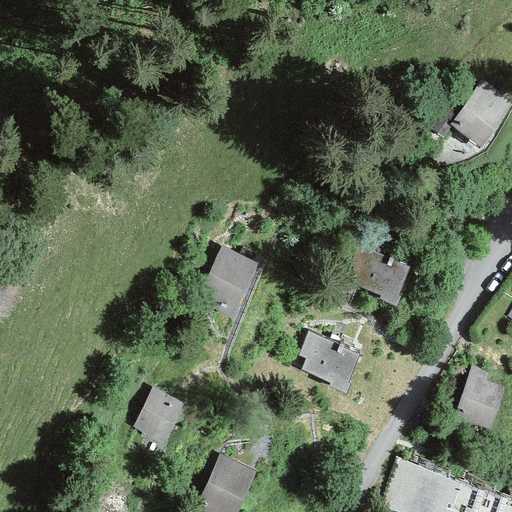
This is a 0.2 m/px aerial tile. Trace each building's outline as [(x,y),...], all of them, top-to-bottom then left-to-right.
[(475,132),(493,108),(465,87),(433,130),(465,153),(479,135),(475,132)] [(216,320),(242,264),(211,250),(185,306),(216,320)] [(378,309),(394,268),(348,250),(338,275),(345,278),(341,288),(366,298),(364,303),(378,309)] [(325,344),(298,335),(286,368),(315,378),(313,383),(332,389),(342,360),(322,353),(325,344)] [(478,378),(481,370),(463,364),(446,413),(476,424),(491,383),(478,378)] [(125,427),(153,439),(170,400),(143,388),(125,427)] [(221,511),(240,468),(209,455),(187,507),(199,511),(221,511)] [(511,511),(511,497),(389,456),(372,506),(390,511),(511,511)]
